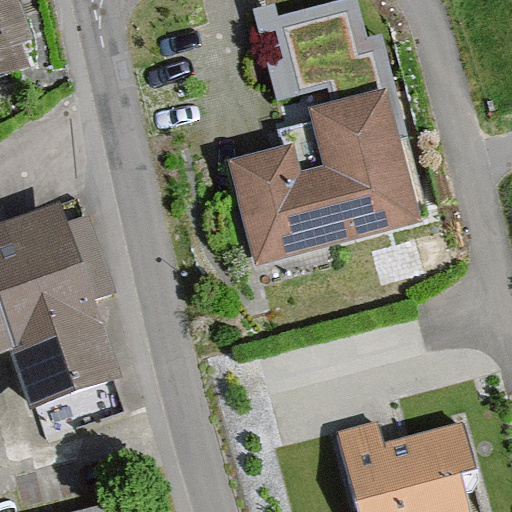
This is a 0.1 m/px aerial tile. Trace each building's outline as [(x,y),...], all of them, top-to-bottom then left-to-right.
[(350,0),(261,19),(274,84),(370,64),(356,0),(350,0)] [(0,74),(9,72),(0,49),(0,74)] [(305,177),(280,184),(274,159),(210,177),(236,274),(400,230),(365,103),(290,124),(305,177)] [(0,227),(0,405),(7,424),(93,392),(27,218),(0,227)] [(334,511),(449,511),(443,485),(469,479),(458,433),(368,454),(363,431),(318,441),(334,511)]
